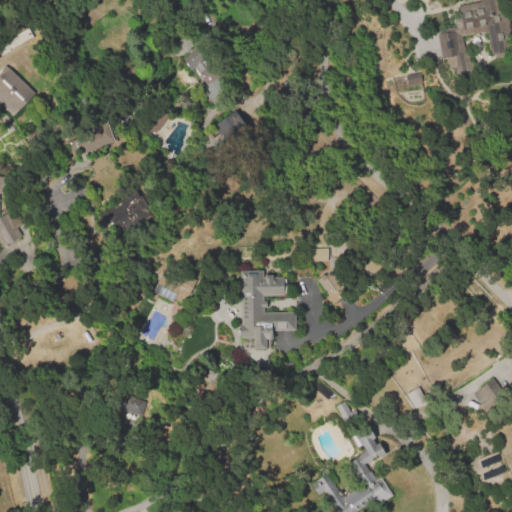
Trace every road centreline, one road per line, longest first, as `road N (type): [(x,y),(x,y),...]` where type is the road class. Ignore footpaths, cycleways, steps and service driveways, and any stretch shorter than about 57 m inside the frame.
road 1 (residential): [(333,0),(326,86),(332,131),(511,305)]
road 2 (residential): [(0,388),(36,511)]
